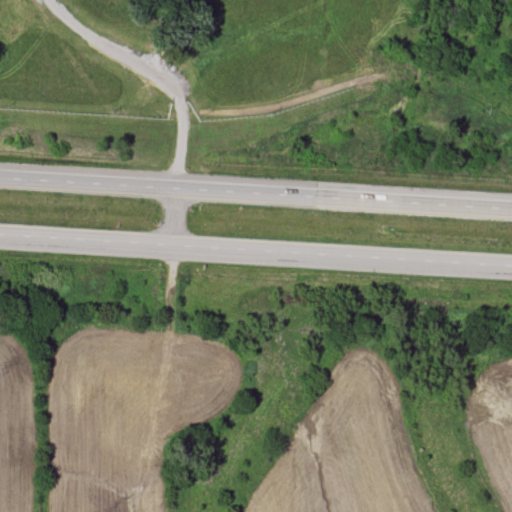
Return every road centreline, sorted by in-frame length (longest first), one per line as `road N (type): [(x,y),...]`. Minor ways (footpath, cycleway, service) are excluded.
road 1 (trunk): [(511,208),(245,185),(0,177)]
road 2 (trunk): [(0,239),(511,265)]
